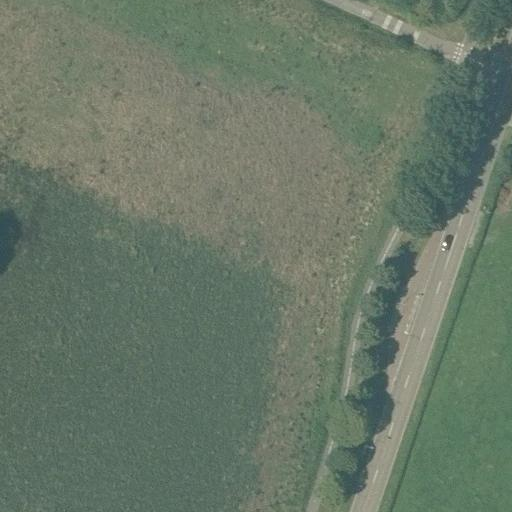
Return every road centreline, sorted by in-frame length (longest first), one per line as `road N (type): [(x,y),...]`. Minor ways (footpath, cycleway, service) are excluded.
road 1 (tertiary): [(366,511),(511,71)]
road 2 (unclassified): [(511,68),(464,57),(337,0)]
